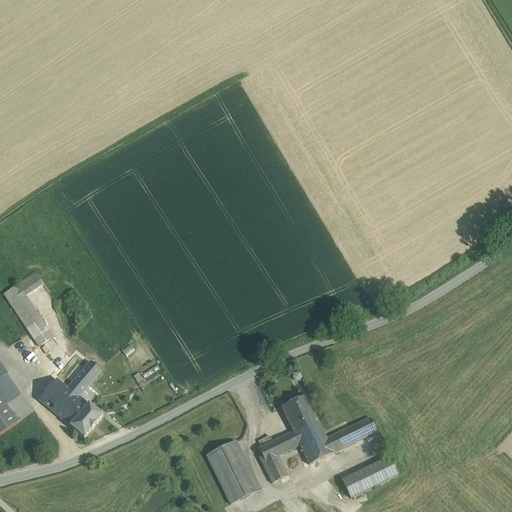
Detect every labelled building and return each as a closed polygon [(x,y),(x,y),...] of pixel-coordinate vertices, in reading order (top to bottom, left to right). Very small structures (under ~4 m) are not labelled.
[(36,274),(18,286),(25,297),(43,285),(36,274)] [(25,297),(18,286),(4,295),(39,348),(54,339),(25,297)] [(68,390),(57,381),(39,402),(70,428),(89,406),(79,398),(101,372),(91,363),(68,390)] [(21,397),(7,376),(0,380),(0,397),(6,407),(17,424),(34,412),(21,397)] [(0,397),(0,435),(17,424),(6,407),(0,397)] [(300,447),(324,435),(306,398),(297,402),(294,400),(290,402),(290,406),(281,410),(293,434),(300,447)] [(89,406),(70,428),(85,440),(103,417),(89,406)] [(370,419),(326,440),(333,455),(377,433),(370,419)] [(272,444),(269,446),(275,459),(279,458),(300,447),(293,434),(272,444)] [(324,435),(300,447),(309,467),(333,455),(326,440),(324,435)] [(259,443),(262,450),(269,446),(272,444),(269,438),(259,443)] [(236,444),(207,458),(231,506),(260,491),(236,444)] [(275,459),(269,446),(262,450),(259,451),(262,457),(259,459),(272,485),(288,477),(279,458),(275,459)] [(389,458),(353,477),(361,495),(398,476),(389,458)]
